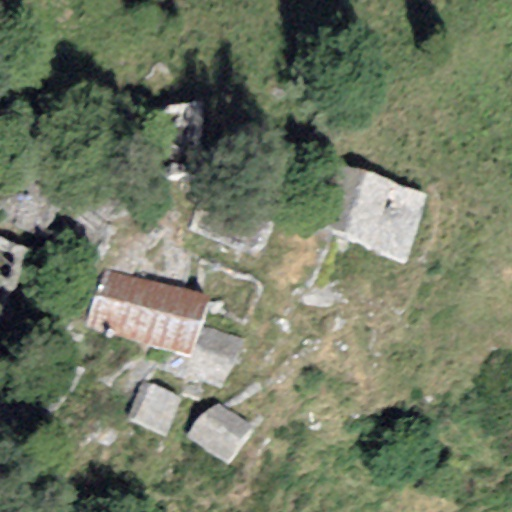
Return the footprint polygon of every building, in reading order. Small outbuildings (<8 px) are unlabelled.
[(201,110),(152,111),(154,180),(203,179),(201,110)] [(426,202),(336,170),(314,231),(404,263),(426,202)] [(67,172),(42,236),(93,256),(118,193),(67,172)] [(209,177),(190,230),(256,253),(275,201),(209,177)] [(0,304),(21,260),(0,250),(0,304)] [(206,305),(100,272),(82,329),(188,362),(198,331),(206,305)] [(198,331),(188,362),(183,378),(225,391),(240,344),(198,331)] [(178,401),(137,387),(125,423),(166,437),(178,401)] [(215,406),(187,443),(223,471),(252,434),(215,406)]
